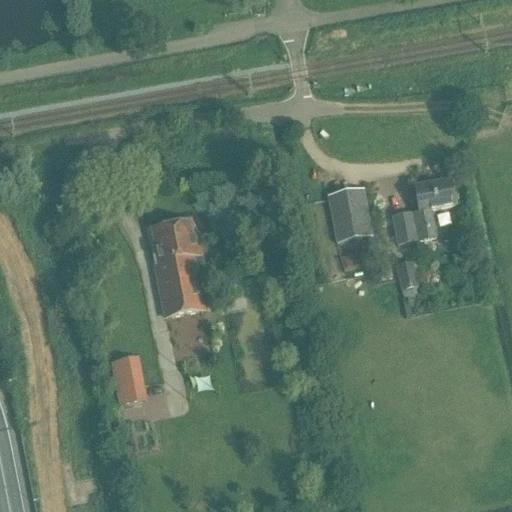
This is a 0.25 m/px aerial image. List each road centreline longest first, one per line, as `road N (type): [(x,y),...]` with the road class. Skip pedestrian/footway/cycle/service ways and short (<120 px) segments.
road 1 (unclassified): [(0,77),(289,25)]
road 2 (unclassified): [(303,111),(100,137)]
road 3 (unclassified): [(503,97),(303,111)]
